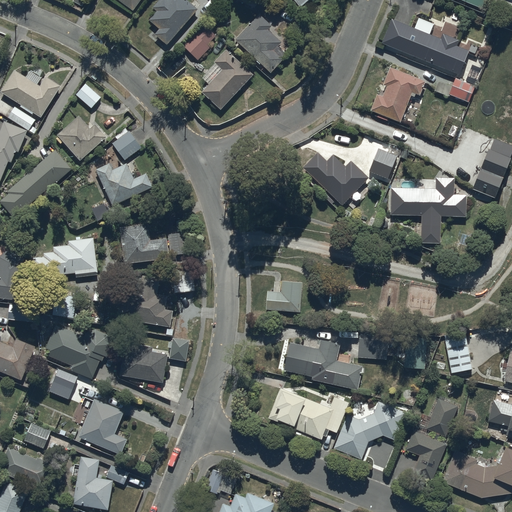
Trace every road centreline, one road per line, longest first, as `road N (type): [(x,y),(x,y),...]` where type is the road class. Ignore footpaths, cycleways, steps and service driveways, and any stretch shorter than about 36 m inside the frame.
road 1 (residential): [(199,160),(227,286),(222,350),(199,428)]
road 2 (residential): [(0,3),(114,60),(199,160)]
road 3 (residential): [(199,160),(325,93),(367,0)]
road 4 (residential): [(199,428),(407,511)]
